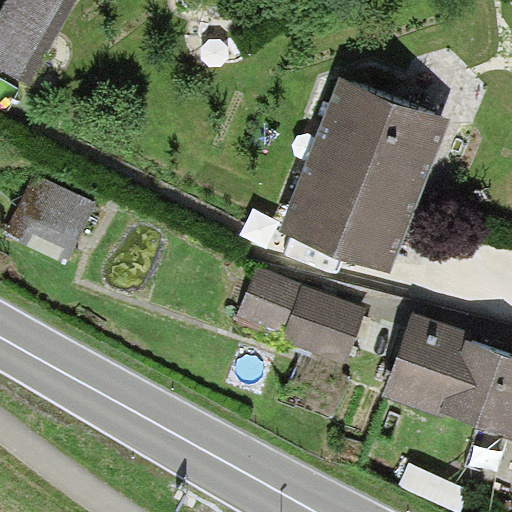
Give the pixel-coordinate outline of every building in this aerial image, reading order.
[(77,0),(6,0),(0,11),(0,66),(31,83),(77,0)] [(446,122),(343,80),(283,228),(387,269),(446,122)] [(96,202),(36,172),(6,231),(66,261),(96,202)] [(346,366),(370,307),(256,263),(235,315),(283,334),(281,340),(346,366)] [(511,344),(412,310),(381,396),(511,442),(511,344)]
